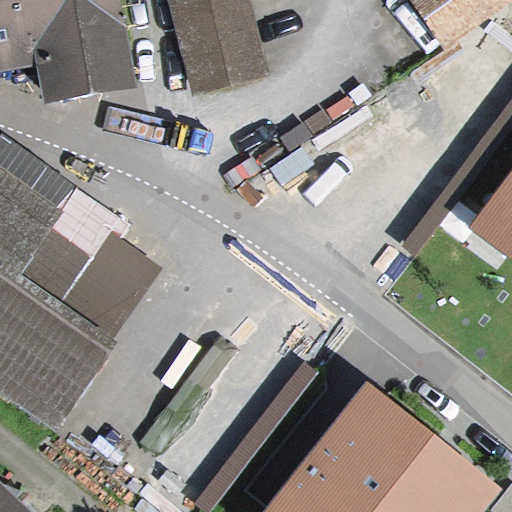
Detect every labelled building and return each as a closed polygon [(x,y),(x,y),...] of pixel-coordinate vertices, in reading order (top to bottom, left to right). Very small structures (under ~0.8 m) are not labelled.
[(138,82),(122,0),(0,0),(0,67),(34,61),(41,100),(138,82)] [(168,0),(190,94),(268,77),(250,0),(168,0)] [(411,0),(444,47),(511,0),(411,0)] [(0,390),(55,427),(164,268),(120,238),(130,225),(73,187),(76,182),(0,131),(0,390)] [(511,258),(511,170),(469,227),(511,258)] [(213,511),(318,375),(303,364),(193,507),(199,511),(213,511)] [(369,383),(266,511),(485,511),(504,490),(369,383)] [(0,511),(13,511),(25,500),(0,477),(0,511)] [(511,511),(511,482),(491,510),(493,511),(511,511)] [(38,511),(25,500),(13,511),(38,511)]
